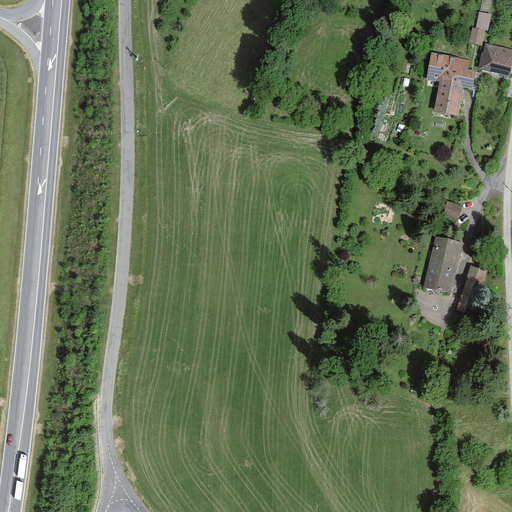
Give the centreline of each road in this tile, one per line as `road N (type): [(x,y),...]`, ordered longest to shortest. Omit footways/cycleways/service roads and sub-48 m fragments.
road 1 (unclassified): [(115,471),(106,410),(127,190),(125,0)]
road 2 (primary): [(51,78),(27,397),(7,511)]
